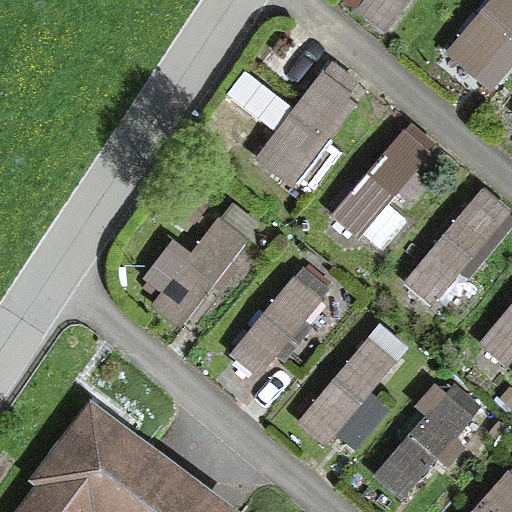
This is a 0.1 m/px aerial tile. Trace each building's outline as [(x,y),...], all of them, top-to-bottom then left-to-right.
[(425,0),(343,0),(341,4),(338,8),(391,43),(425,0)] [(511,0),(496,0),(447,60),(481,83),(511,46),(511,0)] [(363,103),(318,72),(255,166),(294,195),(363,103)] [(442,167),(400,134),(335,216),(368,251),(442,167)] [(511,234),(511,220),(477,197),(403,290),(450,317),(511,234)] [(264,232),(223,203),(135,301),(183,334),(264,232)] [(342,303),(292,270),(227,362),(269,388),(342,303)] [(511,308),(477,347),(511,374),(511,308)] [(404,363),(363,332),(293,417),(332,447),(404,363)] [(417,511),(473,439),(429,403),(366,477),(412,511),(417,511)] [(224,511),(90,415),(12,511),(224,511)] [(511,511),(511,471),(509,469),(470,511),(511,511)]
